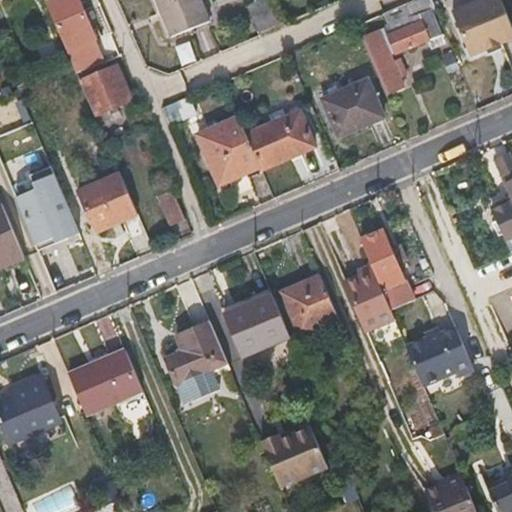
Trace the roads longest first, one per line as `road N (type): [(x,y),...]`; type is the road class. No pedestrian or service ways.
road 1 (residential): [(209,250),(511,119)]
road 2 (residential): [(377,0),(147,97)]
road 3 (unknown): [(420,160),(511,374)]
road 4 (residential): [(0,340),(209,250)]
road 5 (residential): [(147,97),(209,250)]
